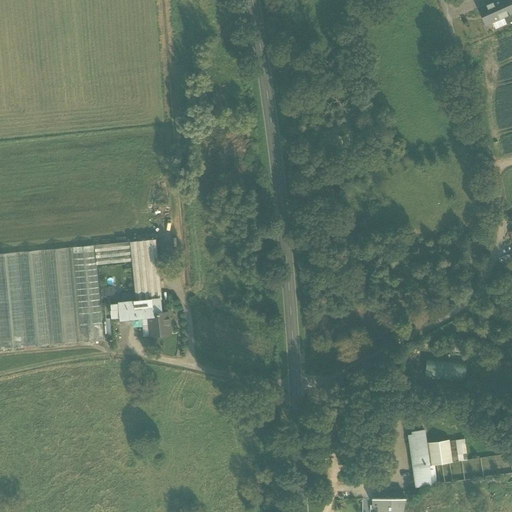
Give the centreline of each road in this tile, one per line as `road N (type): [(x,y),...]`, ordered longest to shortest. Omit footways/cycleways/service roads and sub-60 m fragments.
road 1 (secondary): [(294,384),(286,216),(257,0)]
road 2 (unclassified): [(492,166),(501,230),(492,263),(468,299),(324,380),(294,384)]
road 3 (track): [(0,376),(90,356),(191,366)]
road 4 (track): [(324,380),(511,399)]
road 5 (unclassified): [(442,0),(492,166)]
road 6 (secondary): [(300,511),(294,384)]
